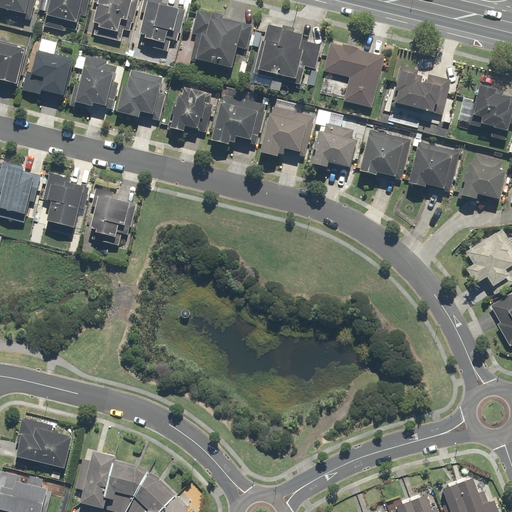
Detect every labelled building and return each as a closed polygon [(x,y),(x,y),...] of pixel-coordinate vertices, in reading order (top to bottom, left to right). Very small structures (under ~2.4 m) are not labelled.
[(0,0),(0,11),(25,17),(28,0),(0,0)] [(48,0),(43,29),(75,35),(81,0),(48,0)] [(131,0),(96,0),(91,26),(95,26),(93,37),(121,44),(131,0)] [(137,40),(141,41),(140,47),(152,49),(153,43),(163,45),(166,34),(173,36),(179,12),(159,8),(161,0),(158,0),(142,0),(140,14),(142,15),(137,40)] [(261,33),(250,30),(251,27),(219,19),(220,17),(197,11),(191,34),(196,35),(189,63),(230,73),(236,45),(246,47),(247,45),(257,48),(261,33)] [(322,46),(301,41),(302,38),(284,34),(285,30),(267,26),(263,42),(261,42),(253,76),(256,76),(299,86),(299,84),(316,88),(320,72),(316,71),(322,46)] [(41,41),(38,53),(36,52),(30,75),(26,75),(21,94),(45,100),(46,96),(62,100),(72,62),(53,57),(56,45),(41,41)] [(27,50),(0,42),(0,82),(18,87),(27,50)] [(383,58),(357,52),(358,48),(343,45),(342,47),(330,44),(324,73),(350,79),(345,103),(371,109),(383,58)] [(107,63),(85,58),(78,88),(73,87),(68,107),(90,112),(91,107),(105,110),(112,78),(114,79),(117,68),(107,66),(107,63)] [(419,70),(400,66),(392,106),(434,116),(439,92),(447,94),(450,81),(418,74),(419,70)] [(127,88),(121,87),(116,114),(127,116),(126,119),(138,121),(139,115),(153,117),(158,90),(161,90),(163,78),(130,72),(127,88)] [(508,155),(511,155),(511,99),(504,98),(506,90),(480,86),(477,101),(464,99),(459,126),(491,132),(490,140),(510,143),(508,155)] [(206,95),(184,90),(181,100),(176,98),(174,110),(172,110),(167,131),(183,135),(185,129),(196,132),(198,123),(201,124),(205,107),(203,106),(206,95)] [(263,99),(261,106),(224,96),(221,95),(208,145),(232,151),(235,140),(249,143),(256,117),(261,119),(264,109),(267,109),(269,100),(263,99)] [(277,104),(275,109),(274,109),(272,108),(270,116),(268,116),(258,157),(281,162),(283,153),(305,158),(314,118),(303,116),(304,111),(277,104)] [(353,133),(319,124),(308,168),(325,172),(326,166),(348,172),(355,144),(350,143),(353,133)] [(358,175),(375,179),(375,175),(401,181),(403,170),(410,142),(368,132),(358,175)] [(459,154),(417,144),(407,185),(424,190),(425,187),(449,193),(459,154)] [(500,162),(476,157),(475,157),(472,167),(464,165),(457,199),(476,204),(478,198),(497,202),(503,174),(498,172),(500,162)] [(41,176),(21,171),(21,168),(1,164),(0,170),(0,193),(1,194),(0,197),(0,220),(23,225),(31,189),(38,191),(41,176)] [(70,182),(49,177),(47,177),(41,201),(50,203),(44,230),(74,237),(84,191),(68,188),(70,182)] [(511,244),(502,229),(462,255),(470,267),(463,272),(474,288),(484,281),(496,298),(511,287),(511,244)] [(511,293),(491,305),(501,323),(498,325),(510,348),(511,346),(511,293)] [(39,463),(38,472),(48,474),(49,467),(53,467),(51,478),(61,480),(69,437),(49,433),(50,425),(21,419),(20,419),(15,442),(18,443),(14,464),(27,467),(28,461),(39,463)] [(115,459),(90,452),(87,461),(82,460),(75,487),(81,488),(77,504),(101,510),(101,509),(107,511),(186,511),(184,508),(181,505),(178,502),(175,499),(172,496),(169,493),(166,490),(163,488),(159,485),(156,483),(152,481),(148,478),(145,476),(141,475),(137,473),(133,471),(129,470),(125,469),(121,467),(117,466),(113,465),(115,459)] [(21,483),(23,476),(3,473),(0,491),(0,511),(46,511),(50,491),(44,490),(46,479),(34,477),(33,485),(21,483)] [(499,511),(496,500),(481,505),(472,479),(436,492),(440,505),(430,509),(430,511),(499,511)] [(430,511),(430,509),(425,496),(391,509),(391,511),(430,511)]
